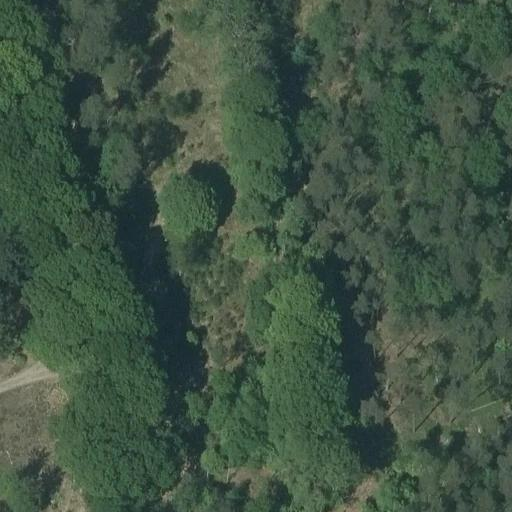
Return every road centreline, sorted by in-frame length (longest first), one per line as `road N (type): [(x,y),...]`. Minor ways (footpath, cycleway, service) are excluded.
road 1 (track): [(0,102),(99,363)]
road 2 (track): [(99,363),(118,434),(126,511)]
road 3 (track): [(8,388),(51,353),(72,289)]
